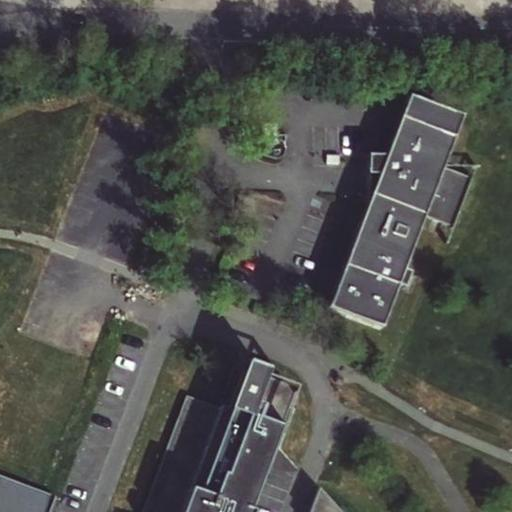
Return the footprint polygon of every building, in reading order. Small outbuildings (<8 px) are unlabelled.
[(363,202),(319,311),(373,332),(389,291),(396,293),(402,278),(395,275),(416,224),(445,236),(465,186),(436,174),(457,122),(403,101),(379,160),(362,159),(360,202),(363,202)] [(257,129),(257,146),(271,146),(271,129),(257,129)] [(245,511),(285,406),(289,396),(256,384),(258,378),(240,371),(223,416),(219,414),(184,401),(141,511),(245,511)] [(0,511),(48,511),(52,502),(0,481),(0,511)] [(313,492),(305,511),(320,511),(324,503),(313,492)] [(332,511),(324,503),(320,511),(332,511)]
